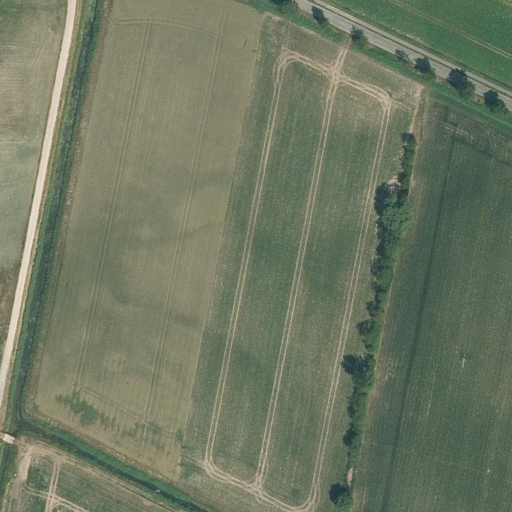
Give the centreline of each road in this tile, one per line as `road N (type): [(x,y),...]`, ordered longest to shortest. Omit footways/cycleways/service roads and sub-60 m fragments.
road 1 (track): [(0,385),(72,0)]
road 2 (tertiary): [(282,0),(511,109)]
